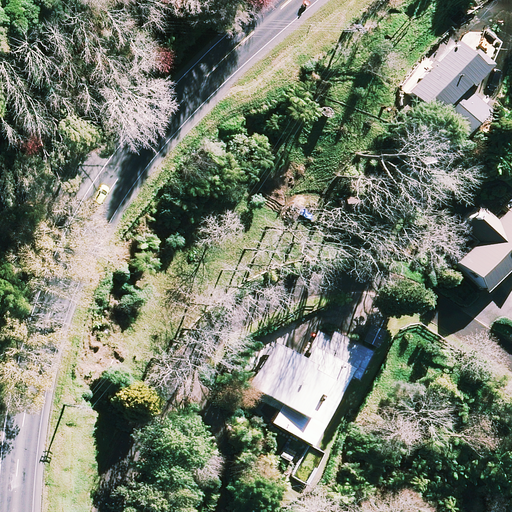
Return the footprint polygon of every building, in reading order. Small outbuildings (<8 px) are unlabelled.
[(499,45),(484,29),(469,32),(451,48),(406,91),(431,117),(464,86),(466,87),(492,63),(499,45)] [(487,111),(468,92),(443,117),(462,136),(487,111)] [(494,221),(480,206),(457,227),(472,244),(452,263),(479,292),(508,266),(511,270),(511,223),(503,213),(494,221)] [(370,352),(320,326),(301,362),(267,343),(244,387),(277,405),(268,423),(310,446),(348,377),(355,381),(370,352)] [(385,335),(369,326),(360,342),(376,351),(385,335)]
